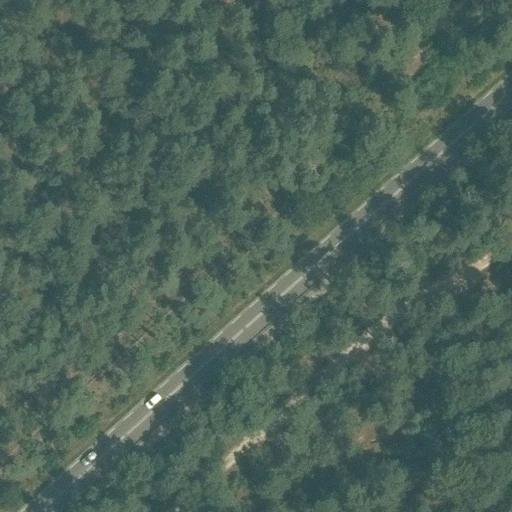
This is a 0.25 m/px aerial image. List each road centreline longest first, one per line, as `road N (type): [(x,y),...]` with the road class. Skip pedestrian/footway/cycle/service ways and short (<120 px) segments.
road 1 (primary): [(40,511),(511,89)]
road 2 (track): [(511,209),(170,511)]
